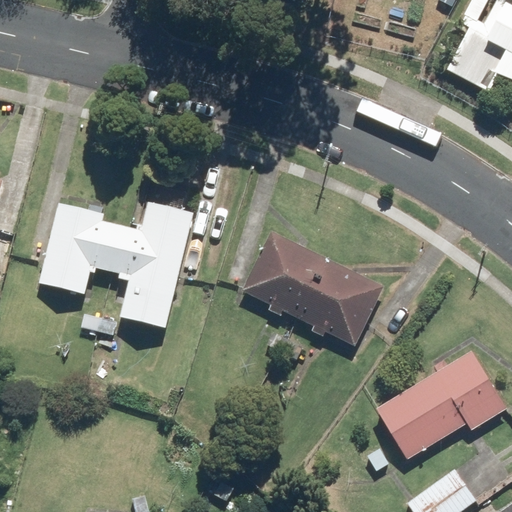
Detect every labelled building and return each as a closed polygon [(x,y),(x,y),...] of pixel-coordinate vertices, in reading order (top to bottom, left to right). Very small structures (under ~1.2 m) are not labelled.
[(474,0),(462,25),(471,30),(450,72),(491,93),(500,74),(511,79),(511,1),(509,0),(474,0)] [(142,230),(103,221),(104,214),(59,203),(39,283),(85,294),(91,267),(120,274),(119,278),(129,280),(121,316),(166,327),(194,213),(149,202),(142,230)] [(243,291),(355,346),(385,286),(273,231),(243,291)] [(117,322),(84,314),(81,328),(114,336),(117,322)] [(303,347),(275,333),(268,346),(296,359),(303,347)] [(472,351),(377,408),(407,459),(467,423),(471,430),(507,408),(472,351)] [(455,470),(408,503),(414,511),(459,511),(476,500),(455,470)] [(511,511),(511,503),(499,511),(511,511)]
